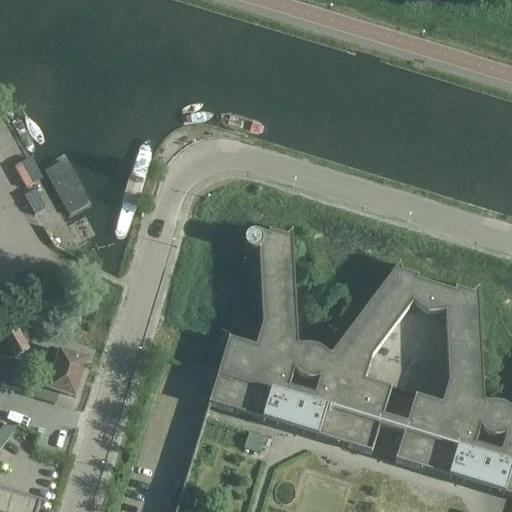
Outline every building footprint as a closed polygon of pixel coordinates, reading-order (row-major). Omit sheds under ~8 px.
[(133,163),(112,233),(112,236),(112,240),(113,241),(115,244),(117,245),(120,245),(124,244),(125,243),(127,241),(129,238),(149,168),(150,164),(151,161),(151,157),(150,154),(150,151),(149,148),(148,145),(148,143),(145,145),(143,147),(141,148),(139,150),(137,153),(135,156),(134,159),(133,163)] [(61,177),(46,185),(80,249),(95,241),(61,177)] [(511,511),(511,412),(510,411),(507,409),(504,407),(501,406),(498,405),(494,405),(491,405),(487,406),(484,405),(478,291),(472,297),(455,292),(454,295),(417,283),(418,280),(401,275),(399,267),(331,358),(327,357),(324,354),(322,353),(319,351),(315,349),(311,348),(307,348),(304,348),(301,348),(297,347),(292,234),(286,240),(269,234),(268,238),(257,235),(257,237),(256,237),(255,237),(253,236),(252,237),(250,237),(249,237),(247,239),(246,240),(245,241),(245,242),(244,243),(244,244),(244,245),(244,246),(244,247),(244,248),(245,249),(245,251),(247,252),(249,254),(250,254),(252,255),(254,255),(255,255),(257,254),(259,268),(262,326),(255,350),(228,342),(218,376),(208,407),(371,457),(391,392),(365,384),(372,360),(413,306),(423,316),(425,318),(427,318),(429,319),(431,319),(445,316),(449,384),(441,407),(415,399),(395,464),(511,500),(511,511)] [(59,280),(0,312),(0,416),(14,442),(23,417),(65,429),(93,341),(59,280)] [(260,456),(265,440),(250,435),(244,451),(260,456)] [(0,511),(39,511),(26,508),(0,499),(0,511)]
